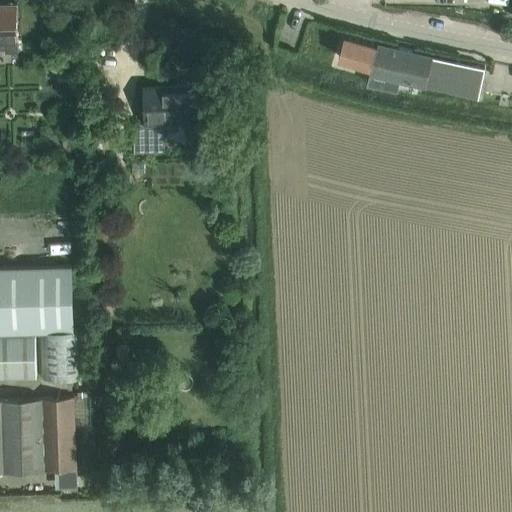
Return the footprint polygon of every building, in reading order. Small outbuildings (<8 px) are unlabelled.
[(20,52),(19,3),(0,3),(0,48),(7,48),(7,52),(20,52)] [(377,47),(346,37),(340,57),(373,67),(372,71),(480,95),(487,67),(378,42),(377,47)] [(141,123),(134,124),(135,150),(135,152),(166,151),(165,124),(165,122),(202,121),(201,86),(201,85),(145,87),(147,123),(141,123)] [(73,266),(0,267),(0,337),(2,337),(26,337),(37,337),(37,332),(43,332),(43,336),(83,335),(83,333),(75,331),(73,266)] [(83,335),(43,336),(43,379),(84,380),(83,335)] [(26,337),(2,337),(4,377),(38,376),(37,337),(26,337)] [(42,397),(44,470),(57,469),(57,488),(79,487),(79,468),(75,396),(42,397)] [(4,471),(44,470),(42,397),(3,399),(4,471)]
